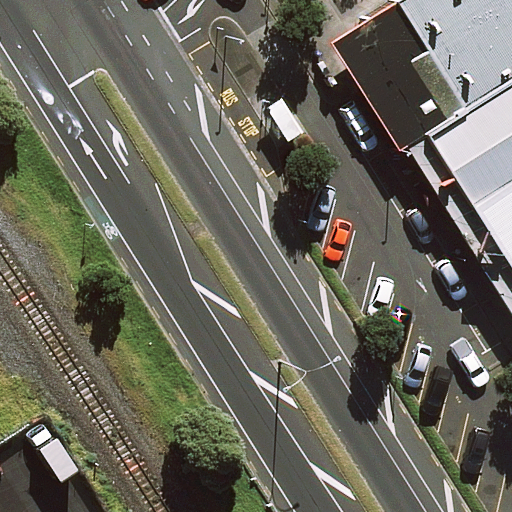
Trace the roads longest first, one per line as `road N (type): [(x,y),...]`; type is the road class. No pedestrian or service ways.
road 1 (secondary): [(92,0),(418,511)]
road 2 (secondary): [(333,511),(15,0)]
